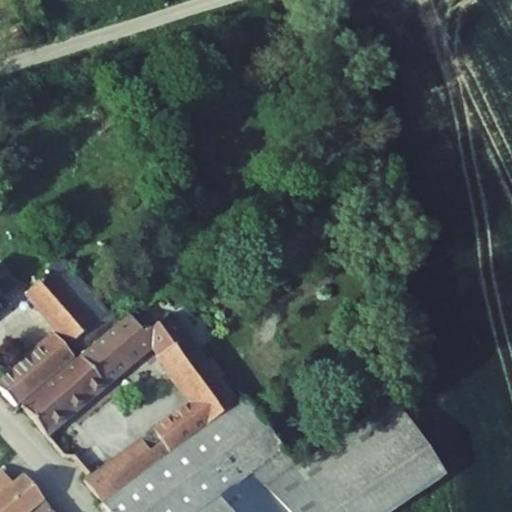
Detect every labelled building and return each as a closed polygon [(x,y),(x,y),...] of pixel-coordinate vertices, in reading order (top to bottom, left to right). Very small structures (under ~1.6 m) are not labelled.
[(45,342),(0,379),(0,406),(6,413),(65,366),(68,369),(95,347),(86,337),(89,335),(87,333),(103,321),(56,263),(15,302),(63,358),(60,360),(45,342)] [(128,328),(15,415),(38,442),(141,358),(182,412),(79,489),(96,510),(168,456),(228,411),(210,388),(215,383),(199,360),(193,364),(162,321),(137,342),(128,328)] [(86,337),(95,347),(113,333),(103,321),(87,333),(89,335),(86,337)] [(238,404),(228,411),(168,456),(208,510),(212,506),(207,501),(226,485),(249,511),(291,511),(320,492),(336,511),(373,511),(425,465),(374,408),(291,471),(238,404)] [(249,511),(226,485),(207,501),(212,506),(208,510),(168,456),(96,510),(93,511),(249,511)] [(0,486),(0,511),(36,511),(14,485),(6,493),(0,486)] [(336,511),(320,492),(291,511),(336,511)]
